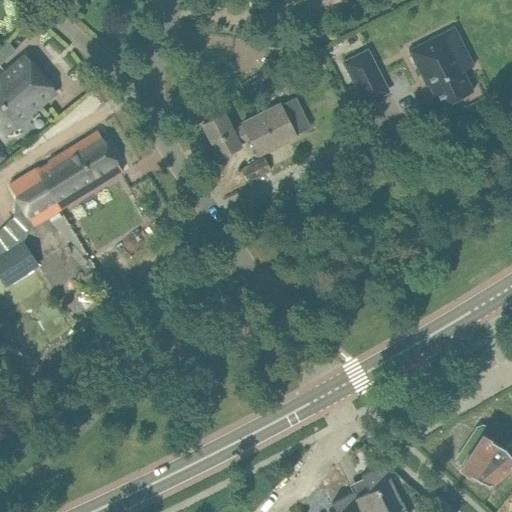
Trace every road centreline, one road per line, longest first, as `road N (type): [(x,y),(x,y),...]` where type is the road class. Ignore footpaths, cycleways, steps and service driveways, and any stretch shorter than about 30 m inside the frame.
road 1 (residential): [(333,389),(169,149),(156,126),(151,83)]
road 2 (tertiary): [(92,511),(333,389)]
road 3 (tertiary): [(333,389),(511,285)]
road 4 (residential): [(271,511),(349,421),(333,389)]
road 5 (unclassified): [(151,83),(97,55),(32,0)]
